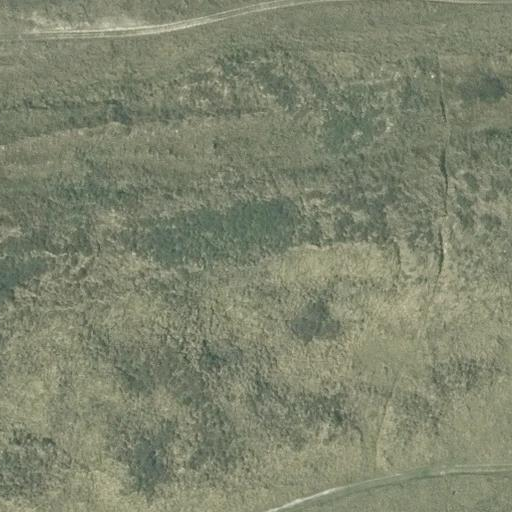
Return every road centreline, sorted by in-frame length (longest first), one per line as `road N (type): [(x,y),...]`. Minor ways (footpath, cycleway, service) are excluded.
road 1 (track): [(444,0),(293,2),(157,37)]
road 2 (track): [(511,477),(478,474),(443,456),(261,511)]
